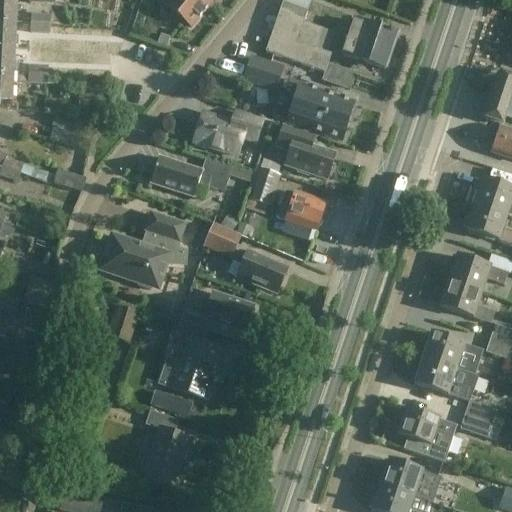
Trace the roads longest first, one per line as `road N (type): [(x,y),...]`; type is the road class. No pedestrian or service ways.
road 1 (residential): [(33,511),(55,349),(82,229),(99,194),(258,0)]
road 2 (primary): [(292,511),(467,0)]
road 3 (primary): [(445,0),(277,511)]
